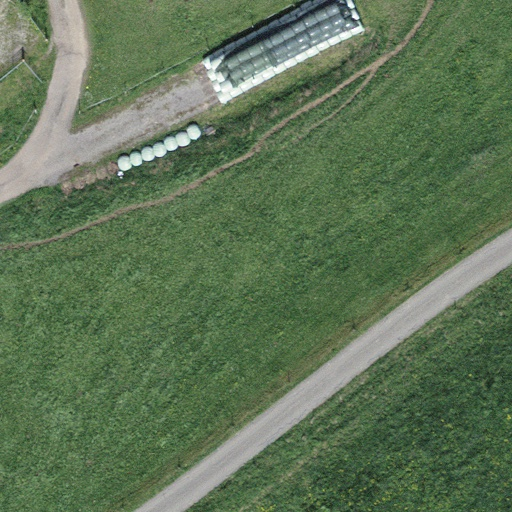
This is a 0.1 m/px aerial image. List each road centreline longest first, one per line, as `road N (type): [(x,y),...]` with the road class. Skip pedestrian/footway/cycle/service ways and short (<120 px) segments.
road 1 (unclassified): [(511,247),(155,511)]
road 2 (track): [(0,185),(29,167),(60,110),(70,44),(61,0)]
